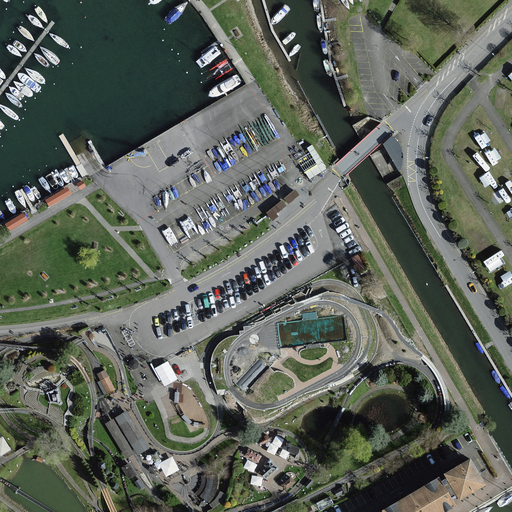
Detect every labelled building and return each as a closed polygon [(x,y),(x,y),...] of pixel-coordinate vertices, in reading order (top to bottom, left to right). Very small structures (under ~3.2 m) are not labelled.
[(489,129),(481,136),(488,142),(495,135),(489,129)] [(392,136),(383,144),(393,160),(399,171),(402,154),(400,147),(396,142),(392,136)] [(317,164),(305,172),(310,179),(327,168),(312,145),(308,148),(317,164)] [(284,194),(288,201),(300,194),(296,187),(284,194)] [(67,188),(46,200),(50,206),(71,194),(67,188)] [(284,197),(267,208),(272,216),(289,204),(284,197)] [(23,214),(6,224),(10,230),(27,220),(23,214)] [(239,331),(240,335),(240,339),(330,308),(328,291),(256,325),(244,327),(245,331),(239,331)] [(321,342),(349,339),(346,314),(319,318),(318,313),(303,315),(303,320),(276,323),(277,325),(277,328),(277,331),(278,334),(278,337),(278,339),(279,342),(279,345),(279,348),(307,344),(308,349),(322,347),(322,345),(321,342)] [(155,365),(165,384),(179,376),(169,358),(155,365)] [(137,360),(134,359),(129,360),(129,365),(131,368),(134,370),(137,368),(139,364),(137,360)] [(103,396),(114,390),(104,370),(102,371),(100,372),(98,374),(96,375),(99,382),(98,383),(96,383),(103,396)] [(57,387),(45,393),(47,403),(60,404),(57,387)] [(143,439),(134,444),(120,422),(130,416),(127,411),(116,418),(139,455),(140,454),(149,448),(143,439)] [(130,416),(120,422),(134,444),(143,439),(130,416)] [(135,453),(114,418),(109,421),(105,424),(126,459),(131,456),(135,453)] [(266,434),(257,439),(260,446),(270,441),(266,434)] [(0,453),(2,456),(11,451),(2,435),(0,436),(0,453)] [(300,448),(284,440),(280,449),(296,457),(298,453),(300,448)] [(248,446),(243,454),(257,464),(262,456),(248,446)] [(156,452),(151,455),(155,462),(160,459),(156,452)] [(444,511),(455,506),(451,500),(458,496),(460,499),(485,485),(470,460),(445,474),(448,478),(441,482),(439,479),(384,511),(444,511)] [(271,461),(259,470),(264,477),(276,468),(271,461)] [(128,463),(121,467),(128,480),(135,475),(128,463)] [(196,492),(195,493),(208,504),(211,500),(214,496),(216,491),(217,484),(217,475),(200,476),(200,477),(200,480),(200,483),(199,486),(198,489),(196,492)] [(291,476),(281,483),(286,490),(296,483),(293,479),(291,476)] [(314,482),(310,479),(306,484),(309,487),(314,482)] [(144,487),(139,480),(135,482),(140,489),(144,487)] [(347,491),(344,486),(334,492),(337,497),(347,491)] [(211,506),(214,509),(223,500),(227,495),(223,493),(220,491),(219,494),(217,498),(214,501),(209,504),(211,506)] [(329,496),(317,503),(321,511),(334,504),(329,496)] [(214,509),(208,511),(221,511),(225,509),(231,505),(223,500),(219,504),(214,509)] [(313,511),(308,503),(291,511),(313,511)]
